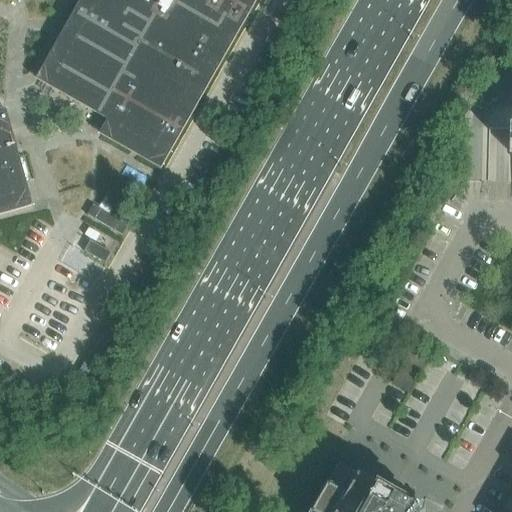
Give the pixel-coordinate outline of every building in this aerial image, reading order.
[(160,169),(256,0),(0,0),(0,216),(31,208),(11,138),(9,127),(4,112),(0,113),(0,0),(84,0),(38,81),(43,83),(109,121),(101,136),(119,146),(160,169)] [(464,182),(463,196),(511,197),(511,65),(501,65),(494,65),(465,116),(465,127),(464,151),(464,182)] [(122,226),(92,209),(85,221),(115,238),(122,226)] [(90,242),(84,253),(105,265),(111,254),(90,242)] [(43,378),(33,396),(53,407),(63,390),(43,378)] [(422,511),(422,510),(416,510),(412,511),(410,511),(408,511),(414,501),(404,496),(385,484),(379,494),(340,472),(316,511),(422,511)]
